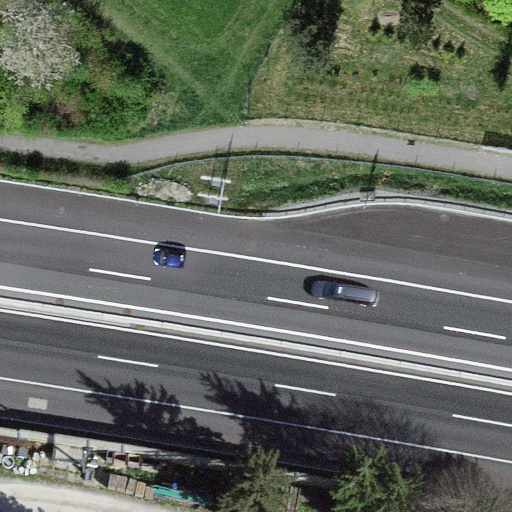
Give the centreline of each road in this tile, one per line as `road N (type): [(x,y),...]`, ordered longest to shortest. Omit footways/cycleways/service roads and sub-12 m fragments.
road 1 (motorway): [(511,339),(0,255)]
road 2 (motorway): [(0,341),(511,425)]
